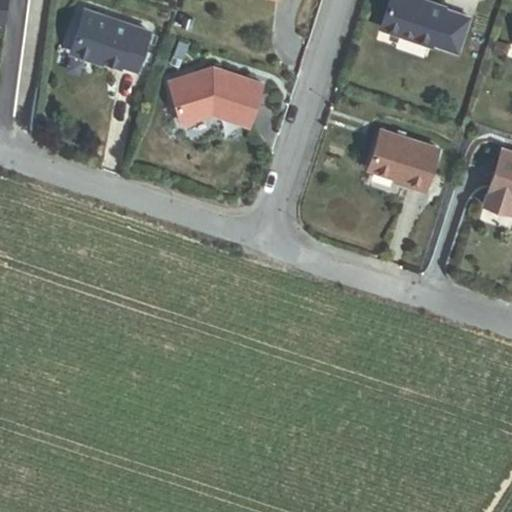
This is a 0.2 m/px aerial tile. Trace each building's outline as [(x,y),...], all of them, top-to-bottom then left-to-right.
[(443,8),(444,6),(426,0),(388,0),(379,27),(431,45),(431,43),(457,51),(468,17),(443,8)] [(136,69),(149,31),(83,9),(69,52),(101,63),(102,61),(120,67),(121,64),(136,69)] [(248,125),(262,82),(212,66),(169,80),(182,122),(212,113),(248,125)] [(437,148),(379,129),(367,168),(408,181),(407,184),(424,190),(437,148)] [(511,149),(504,147),(486,202),(511,210),(511,149)]
